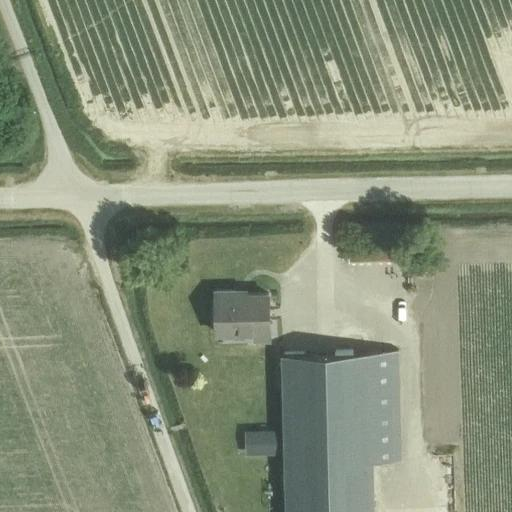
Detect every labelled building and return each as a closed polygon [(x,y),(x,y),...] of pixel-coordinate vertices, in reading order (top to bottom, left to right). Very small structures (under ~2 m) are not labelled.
[(405,250),(350,251),(351,261),(405,260),(405,250)] [(408,271),(418,271),(418,261),(408,261),(408,271)] [(253,340),(270,339),(269,294),(236,295),(236,290),(216,291),(217,333),(253,332),(253,340)] [(285,511),(373,511),(372,461),(400,460),(397,349),(281,352),(285,511)] [(277,428),(256,428),(257,453),(277,452),(277,428)]
